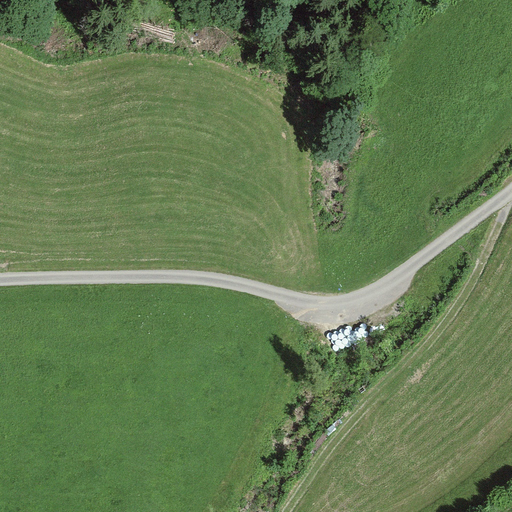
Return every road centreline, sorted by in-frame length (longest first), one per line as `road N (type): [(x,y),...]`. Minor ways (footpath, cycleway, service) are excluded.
road 1 (track): [(511,193),(448,320),(343,432),(285,511)]
road 2 (track): [(381,288),(331,303),(200,278),(0,280)]
road 3 (unclassified): [(511,191),(381,288)]
